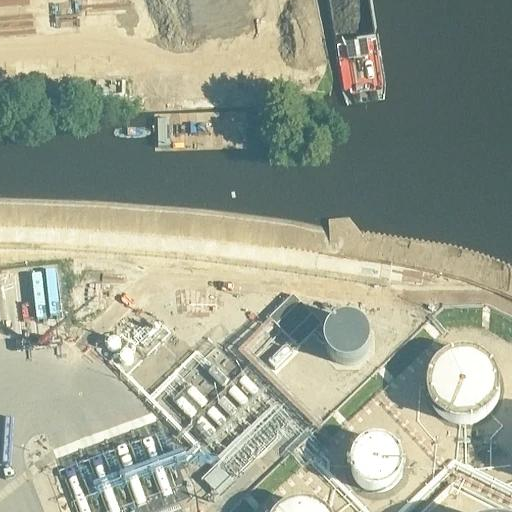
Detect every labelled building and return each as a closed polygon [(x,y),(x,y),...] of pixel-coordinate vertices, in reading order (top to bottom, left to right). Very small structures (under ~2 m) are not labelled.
[(0,0),(0,38),(130,35),(129,0),(0,0)] [(293,299),(271,321),(297,346),(319,325),(293,299)] [(364,361),(365,360),(367,358),(369,356),(370,353),(371,351),(372,350),(372,347),(373,344),(373,341),(372,338),(372,336),(371,333),(370,331),(368,328),(366,325),(364,324),(362,321),(359,320),(357,319),(355,318),(352,318),(349,317),(344,317),(341,318),(339,319),(336,320),(334,321),(331,323),(329,326),(328,327),(326,329),(325,332),(324,334),(324,335),(323,338),(323,341),(323,343),(323,345),(323,346),(324,349),(324,351),(325,353),(327,356),(328,358),(329,359),(332,361),(333,363),(336,364),(337,365),(340,366),(343,367),(347,367),(351,367),(354,366),(355,366),(359,364),(362,362),(364,361)] [(130,359),(130,357),(130,356),(129,355),(129,354),(128,353),(127,352),(126,352),(124,352),(123,352),(122,352),(121,352),(120,353),(119,354),(118,355),(118,356),(118,357),(118,359),(118,360),(118,361),(119,362),(120,363),(121,364),(122,364),(123,364),(125,364),(126,364),(127,364),(128,363),(129,362),(130,361),(130,360),(130,359)] [(467,353),(463,353),(461,353),(458,353),(453,354),(449,356),(445,358),(443,359),(441,361),(437,364),(434,368),(432,371),(430,374),(429,377),(428,381),(428,383),(427,385),(427,388),(427,391),(427,393),(428,396),(428,398),(429,400),(430,404),(432,406),(434,409),(435,412),(437,413),(439,416),(442,418),(446,420),(448,422),(451,423),(456,424),(461,425),(465,425),(469,425),(474,423),(477,422),(482,420),(486,417),(490,414),(491,412),(493,410),(495,406),(497,403),(497,401),(498,398),(499,396),(499,393),(499,389),(499,387),(499,384),(499,382),(498,379),(497,377),(496,375),(495,371),(493,369),(492,367),(490,365),(488,363),(486,361),(484,359),(481,358),(478,356),(474,355),(472,354),(467,353)] [(174,409),(187,425),(206,410),(193,394),(174,409)] [(379,442),(377,441),(373,442),(370,442),(365,444),(363,445),(361,447),(359,448),(357,451),(355,453),(354,454),(353,456),(353,458),(352,460),(351,461),(351,463),(351,467),(351,469),(351,470),(351,472),(351,474),(352,476),(353,477),(353,479),(354,481),(356,484),(357,485),(359,487),(361,489),(364,490),(367,492),(370,493),(373,493),(377,494),(380,493),(382,493),(386,492),(389,490),(392,489),(394,487),(396,485),(398,483),(399,481),(400,479),(402,475),(402,472),(403,471),(403,469),(403,466),(402,463),(402,460),(401,457),(400,455),(399,454),(397,451),(395,449),(392,447),(389,445),(386,443),(383,442),(379,442)] [(214,471),(200,491),(222,507),(237,488),(214,471)]
